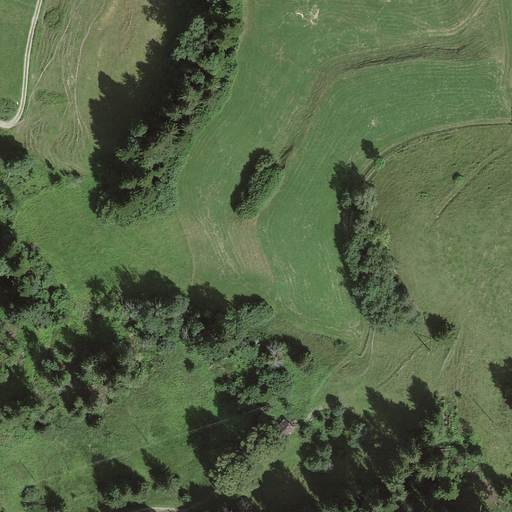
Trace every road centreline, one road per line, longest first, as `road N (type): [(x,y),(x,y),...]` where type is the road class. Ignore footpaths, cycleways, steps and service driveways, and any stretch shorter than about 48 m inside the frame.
road 1 (track): [(511,309),(453,282),(424,245),(445,202),(511,140)]
road 2 (track): [(39,0),(19,115),(0,124)]
